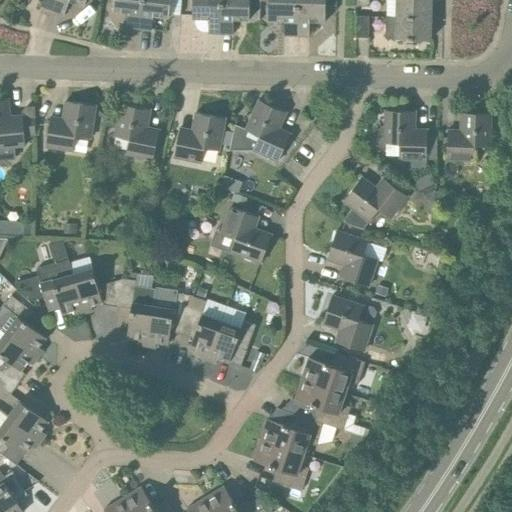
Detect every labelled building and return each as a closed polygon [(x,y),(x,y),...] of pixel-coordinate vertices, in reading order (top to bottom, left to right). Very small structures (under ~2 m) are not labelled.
[(53,11),(56,0),(43,0),(41,6),(53,11)] [(56,0),(53,11),(65,15),(70,1),(85,6),(87,0),(56,0)] [(114,0),(113,11),(129,13),(127,28),(140,29),(143,0),(114,0)] [(143,0),(140,29),(152,31),(154,16),(170,18),(171,0),(143,0)] [(221,34),(221,0),(193,0),(193,18),(209,19),(209,34),(221,34)] [(221,0),(221,34),(234,35),(234,20),(250,20),(250,0),(221,0)] [(298,0),(259,0),(260,2),(261,2),(262,1),(270,0),(269,21),(285,21),(285,36),(297,36),(298,0)] [(298,0),(297,36),(310,37),(310,22),(326,22),(326,0),(298,0)] [(432,19),(432,0),(397,0),(397,18),(432,19)] [(369,38),(369,16),(356,16),(356,38),(369,38)] [(431,40),(432,19),(397,18),(386,17),(386,39),(396,39),(431,40)] [(11,121),(9,99),(0,99),(0,160),(16,159),(15,147),(26,146),(25,137),(37,137),(35,118),(23,119),(23,120),(11,121)] [(233,132),(231,145),(230,149),(254,150),(279,161),(289,138),(278,133),(287,112),(259,100),(247,129),(235,124),(233,132)] [(91,139),(96,106),(66,101),(63,123),(50,121),(46,146),(74,151),(76,136),(91,139)] [(154,160),(159,135),(146,132),(151,110),(121,104),(115,136),(130,139),(127,154),(154,160)] [(386,151),(386,144),(400,144),(399,159),(409,159),(409,169),(426,170),(427,160),(428,134),(415,134),(416,111),(386,111),(385,126),(381,126),(375,143),(386,151)] [(219,151),(226,119),(196,113),(192,135),(179,132),(174,157),(202,163),(205,148),(219,151)] [(491,147),(491,114),(461,113),(461,135),(448,135),(448,160),(475,161),(476,146),(491,147)] [(239,194),(243,182),(225,174),(222,187),(239,194)] [(364,229),(370,221),(379,209),(391,218),(408,196),(388,181),(380,191),(362,177),(344,201),(352,208),(344,220),(349,224),(364,229)] [(419,189),(418,190),(435,204),(436,179),(419,189)] [(418,190),(410,199),(428,213),(438,216),(436,206),(436,204),(435,204),(418,190)] [(248,198),(234,193),(231,201),(244,206),(248,198)] [(272,235),(251,227),(255,215),(231,206),(222,233),(216,230),(211,244),(262,263),(272,235)] [(0,232),(13,234),(15,222),(0,220),(0,232)] [(30,235),(31,223),(15,222),(13,234),(30,235)] [(76,234),(76,224),(64,224),(64,234),(76,234)] [(147,240),(148,225),(134,224),(133,239),(147,240)] [(369,286),(378,260),(364,256),(368,241),(337,231),(327,259),(349,266),(345,278),(369,286)] [(450,260),(441,256),(436,267),(446,271),(450,260)] [(85,313),(73,274),(69,260),(37,269),(41,283),(49,310),(61,307),(63,314),(74,310),(76,316),(85,313)] [(120,307),(124,279),(99,286),(94,268),(73,274),(85,313),(93,310),(92,305),(103,302),(104,305),(120,307)] [(127,272),(126,279),(135,280),(136,273),(127,272)] [(16,283),(18,289),(24,287),(29,302),(39,299),(33,278),(16,283)] [(147,346),(154,306),(156,288),(136,285),(137,281),(135,280),(126,279),(124,279),(120,307),(132,309),(127,337),(139,339),(138,345),(147,346)] [(384,300),(388,289),(378,285),(374,296),(384,300)] [(205,298),(208,290),(199,287),(196,295),(205,298)] [(182,335),(194,296),(176,293),(176,291),(156,288),(154,306),(147,346),(156,347),(157,342),(169,344),(171,331),(182,335)] [(0,328),(6,333),(39,357),(44,350),(40,347),(47,337),(27,323),(34,313),(11,295),(4,306),(0,310),(0,328)] [(365,351),(373,325),(359,320),(364,306),(332,295),(323,324),(344,331),(340,343),(365,351)] [(208,360),(222,322),(202,315),(204,310),(207,301),(194,296),(182,335),(194,338),(190,347),(202,352),(200,357),(208,360)] [(222,322),(208,360),(217,363),(219,357),(230,362),(230,361),(242,366),(247,351),(256,325),(244,320),(241,329),(222,322)] [(33,365),(39,357),(6,333),(0,340),(0,369),(19,384),(26,374),(22,370),(29,361),(33,365)] [(265,362),(268,354),(258,350),(255,358),(265,362)] [(370,350),(366,362),(390,370),(394,358),(370,350)] [(302,379),(346,394),(350,382),(358,385),(366,362),(337,353),(333,365),(309,357),(302,379)] [(0,385),(11,394),(19,384),(0,369),(0,385)] [(342,404),(346,394),(302,379),(295,400),(319,407),(315,420),(314,420),(324,423),(343,430),(351,407),(342,404)] [(8,417),(41,441),(47,434),(42,430),(49,421),(21,400),(8,417)] [(36,448),(41,441),(8,417),(0,410),(0,452),(4,455),(11,445),(24,455),(31,445),(36,448)] [(314,420),(315,420),(296,413),(291,426),(268,419),(261,439),(305,454),(308,443),(317,446),(324,423),(314,420)] [(349,443),(360,447),(363,436),(352,433),(349,443)] [(301,465),(305,454),(261,439),(254,461),(277,468),(273,481),(302,491),(309,468),(301,465)] [(0,511),(23,511),(25,511),(18,501),(28,495),(13,471),(2,478),(0,474),(0,511)] [(206,498),(214,511),(256,511),(249,500),(238,507),(225,486),(206,498)] [(123,498),(131,511),(173,511),(166,501),(155,508),(142,487),(123,498)] [(131,511),(123,498),(104,510),(105,511),(131,511)] [(214,511),(206,498),(187,509),(188,511),(214,511)]
